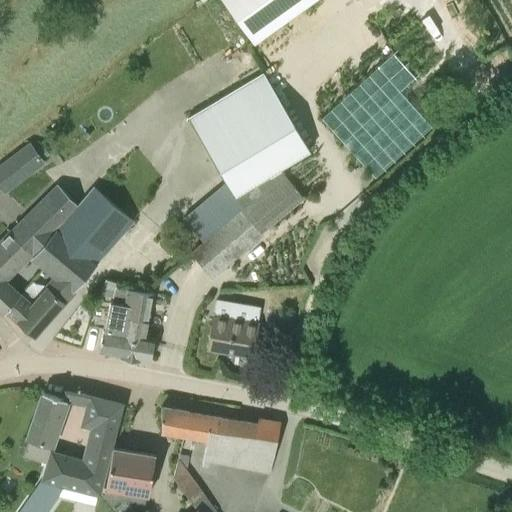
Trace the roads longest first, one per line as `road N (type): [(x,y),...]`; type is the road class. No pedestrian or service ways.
road 1 (unclassified): [(511,475),(282,403),(94,367),(28,365)]
road 2 (track): [(282,403),(353,220),(441,136),(511,83)]
